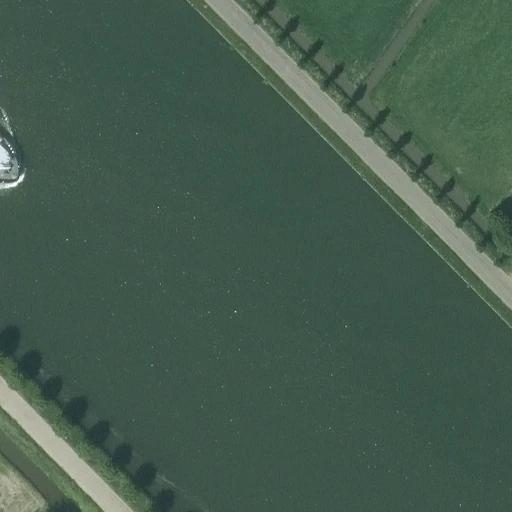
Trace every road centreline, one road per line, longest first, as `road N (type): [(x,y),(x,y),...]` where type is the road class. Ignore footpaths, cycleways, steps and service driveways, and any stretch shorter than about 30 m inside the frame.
road 1 (unclassified): [(511,298),(216,0)]
road 2 (unclassified): [(112,511),(0,398)]
